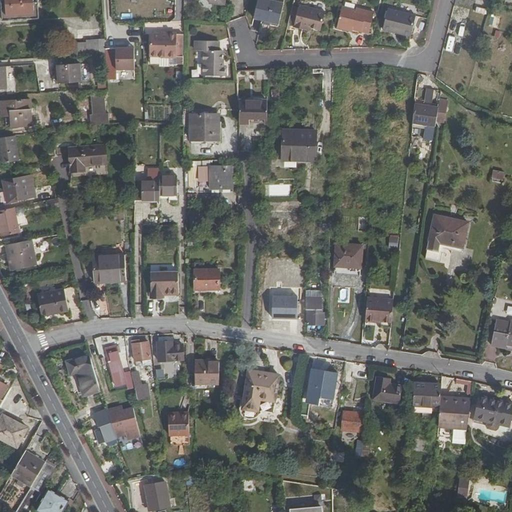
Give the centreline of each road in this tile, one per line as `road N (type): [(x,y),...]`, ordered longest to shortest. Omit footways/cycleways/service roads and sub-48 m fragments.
road 1 (residential): [(511,377),(184,327),(69,331),(22,344)]
road 2 (residential): [(239,23),(250,60),(414,62),(433,47),(445,0)]
road 3 (tertiary): [(22,344),(109,511)]
road 4 (track): [(249,155),(247,332)]
road 5 (track): [(312,172),(291,222),(295,261),(278,337)]
road 6 (unknown): [(141,326),(138,216),(161,206)]
